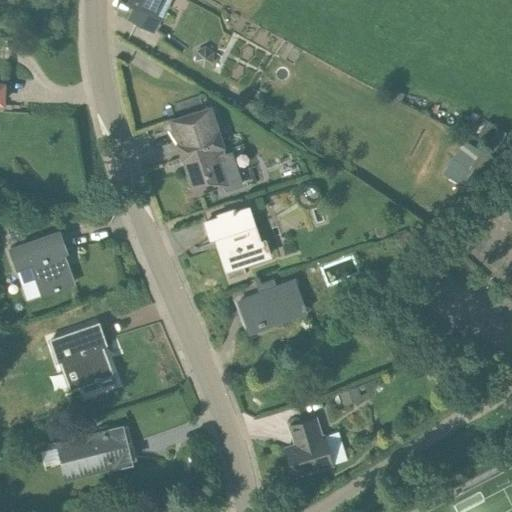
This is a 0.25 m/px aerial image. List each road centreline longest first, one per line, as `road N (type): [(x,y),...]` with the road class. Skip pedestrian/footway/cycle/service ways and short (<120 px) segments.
road 1 (tertiary): [(246,511),(224,419),(123,170),(96,51),(96,0)]
road 2 (unclassified): [(313,511),(484,402),(511,373)]
